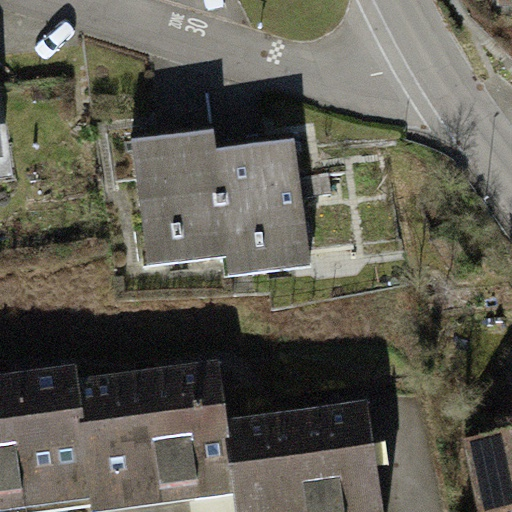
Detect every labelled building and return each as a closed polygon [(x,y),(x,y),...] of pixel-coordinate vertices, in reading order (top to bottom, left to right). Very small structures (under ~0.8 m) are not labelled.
[(231,255),(218,149),(215,128),(135,138),(152,265),(231,255)] [(297,138),(218,149),(231,255),(234,275),(315,264),(306,199),(336,195),(333,176),(303,180),(297,138)] [(442,243),(465,277),(491,260),(468,226),(442,243)] [(227,426),(231,426),(222,367),(160,376),(162,383),(142,386),(141,376),(81,385),(77,386),(91,486),(94,511),(101,511),(99,500),(197,486),(199,502),(237,496),(227,426)] [(77,386),(81,385),(79,371),(17,379),(18,384),(0,386),(0,498),(91,486),(77,386)] [(227,426),(237,496),(239,511),(386,511),(372,407),(310,416),(311,423),(292,426),(291,418),(231,426),(227,426)] [(511,511),(511,435),(473,444),(486,511),(511,511)]
